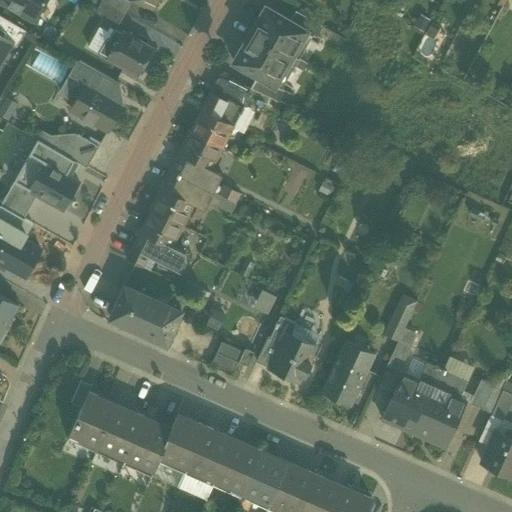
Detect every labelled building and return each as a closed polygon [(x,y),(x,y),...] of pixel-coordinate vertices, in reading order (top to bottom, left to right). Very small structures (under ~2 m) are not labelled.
[(0,0),(0,2),(34,22),(46,0),(0,0)] [(125,13),(102,0),(95,12),(118,25),(125,13)] [(131,2),(126,0),(102,0),(125,13),(131,2)] [(159,0),(137,0),(154,10),(159,0)] [(266,7),(249,35),(291,59),(306,32),(307,31),(290,21),(266,7)] [(322,26),(296,11),(290,21),(307,31),(306,32),(315,37),(322,26)] [(26,31),(0,15),(0,35),(11,42),(10,43),(17,47),(26,31)] [(429,51),(439,32),(428,26),(418,46),(429,51)] [(153,52),(122,34),(122,35),(115,31),(109,42),(106,42),(98,57),(138,79),(153,52)] [(0,35),(0,60),(10,43),(11,42),(0,35)] [(249,35),(233,62),(257,76),(275,86),(275,85),(291,59),(249,35)] [(113,98),(120,84),(78,61),(61,92),(76,101),(71,110),(108,131),(123,104),(113,98)] [(220,73),(210,92),(228,100),(228,99),(244,107),(247,108),(255,91),(250,89),(220,73)] [(275,86),(257,76),(250,89),(255,91),(278,102),(284,90),(275,85),(275,86)] [(210,92),(190,132),(223,148),(244,107),(228,99),(228,100),(210,92)] [(223,148),(190,132),(179,154),(196,162),(188,179),(214,192),(223,175),(212,170),(223,148)] [(77,135),(65,156),(75,161),(86,168),(98,147),(77,135)] [(65,156),(37,140),(14,182),(37,195),(63,210),(79,181),(67,174),(75,161),(65,156)] [(179,154),(171,171),(188,179),(196,162),(179,154)] [(171,171),(162,188),(179,196),(188,179),(171,171)] [(162,188),(151,210),(183,226),(194,204),(205,210),(214,192),(188,179),(179,196),(162,188)] [(37,195),(14,182),(0,205),(23,218),(37,195)] [(183,226),(151,210),(131,249),(148,258),(148,256),(181,272),(187,261),(185,253),(173,247),(183,226)] [(39,253),(9,235),(4,244),(0,241),(0,262),(25,277),(39,253)] [(148,258),(131,249),(126,259),(143,267),(148,258)] [(246,282),(238,299),(268,314),(276,297),(246,282)] [(182,312),(125,286),(110,319),(166,345),(182,312)] [(402,293),(382,335),(397,342),(404,327),(417,300),(402,293)] [(18,307),(0,296),(0,342),(2,344),(11,329),(7,327),(18,307)] [(280,317),(270,339),(281,344),(286,333),(291,335),(296,324),(280,317)] [(291,335),(286,333),(281,344),(269,368),(300,382),(303,377),(304,377),(311,364),(308,363),(316,347),(303,341),(308,330),(296,324),(291,335)] [(417,334),(404,327),(397,342),(385,366),(399,372),(417,334)] [(212,365),(245,372),(250,349),(217,341),(212,365)] [(374,355),(345,341),(321,392),(350,406),(374,355)] [(401,422),(416,429),(443,371),(438,369),(439,368),(436,366),(435,368),(426,364),(419,380),(403,373),(381,419),(399,427),(401,422)] [(443,371),(416,429),(431,436),(428,441),(445,448),(467,402),(459,398),(467,382),(445,372),(446,370),(444,369),(443,371)] [(82,407),(88,393),(92,385),(81,380),(71,402),(82,407)] [(511,383),(502,381),(500,387),(478,380),(470,403),(504,415),(511,392),(511,383)] [(97,451),(117,405),(88,393),(82,407),(68,438),(97,451)] [(124,463),(144,417),(117,405),(97,451),(124,463)] [(188,467),(206,426),(178,414),(172,429),(158,460),(176,468),(179,464),(188,467)] [(158,460),(172,429),(144,417),(124,463),(151,475),(158,460)] [(213,484),(233,438),(206,426),(188,467),(197,472),(195,476),(213,484)] [(511,438),(496,432),(482,464),(511,477),(511,438)] [(243,492),(261,451),(233,438),(213,484),(231,492),(233,488),(243,492)] [(268,508),(289,463),(261,451),(243,492),(252,496),(250,500),(268,508)] [(289,511),(299,511),(316,475),(289,463),(268,508),(276,511),(288,511),(289,511)] [(332,511),(343,487),(316,475),(299,511),(332,511)] [(365,511),(371,499),(343,487),(332,511),(365,511)]
